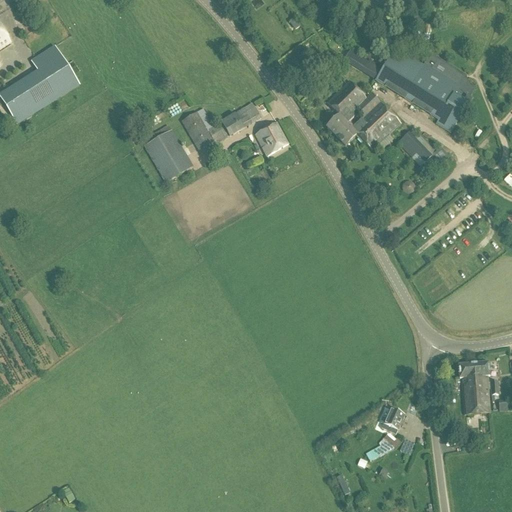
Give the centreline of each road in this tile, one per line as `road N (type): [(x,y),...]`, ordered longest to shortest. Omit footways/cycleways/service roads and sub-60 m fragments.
road 1 (tertiary): [(434,340),(310,132),(202,0)]
road 2 (unclassified): [(446,511),(430,381),(434,340)]
